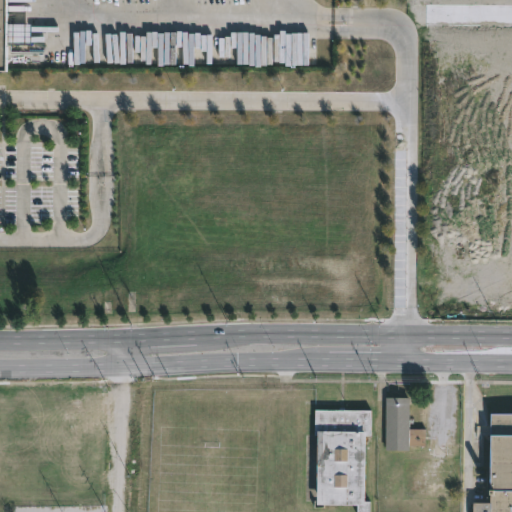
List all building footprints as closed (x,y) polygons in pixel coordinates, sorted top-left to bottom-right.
[(410,428),(427,428),(427,443),(410,443),(410,449),(386,449),(387,397),(410,397),(410,417),(414,417),(414,423),(410,423),(410,428)] [(177,424),(177,409),(156,409),(156,424),(177,424)] [(363,434),(363,501),(370,501),(370,511),(357,511),(357,505),(324,505),(324,508),(314,508),(314,501),(315,501),(315,409),(370,409),(370,434),(363,434)] [(511,511),(472,511),(472,502),(489,502),(489,489),(487,489),(488,433),(490,433),(490,412),(511,412),(511,511)] [(151,467),(166,467),(166,426),(151,426),(151,467)] [(240,471),(253,471),(253,454),(240,454),(240,471)]
